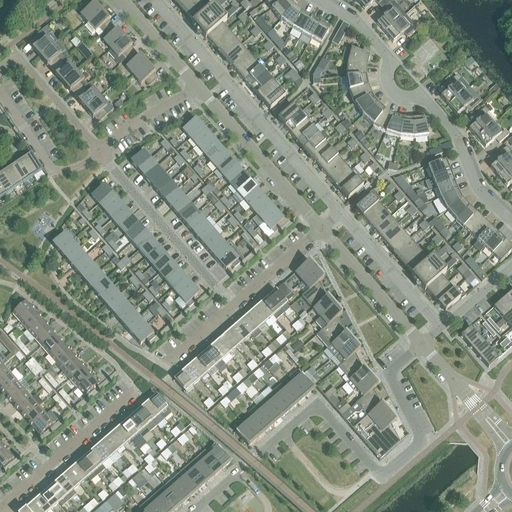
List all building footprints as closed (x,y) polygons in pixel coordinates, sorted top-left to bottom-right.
[(80,16),(88,24),(102,12),(94,3),(93,4),(89,0),(88,0),(80,7),(84,12),(80,16)] [(176,0),(175,2),(181,9),(190,0),(176,0)] [(190,0),(181,9),(187,16),(203,3),(200,0),(190,0)] [(269,0),(266,3),(271,11),(286,0),(269,0)] [(286,0),(271,11),(281,22),(294,7),(288,0),(286,0)] [(357,0),(357,1),(365,10),(375,1),(379,6),(385,0),(357,0)] [(188,16),(193,23),(194,23),(209,10),(203,3),(187,16),(188,16)] [(233,8),(226,14),(230,18),(239,10),(234,3),(231,5),(233,8)] [(385,33),(401,19),(405,16),(393,3),(383,11),(387,15),(377,24),(385,33)] [(205,40),(207,38),(206,38),(222,25),(227,21),(213,6),(209,10),(194,23),(193,23),(192,24),(205,40)] [(281,22),(292,30),(303,13),(294,7),(281,22)] [(88,24),(85,27),(92,35),(95,33),(99,29),(103,34),(112,26),(108,22),(109,21),(102,12),(88,24)] [(292,30),(302,35),(312,18),(303,13),(292,30)] [(302,35),(311,41),(321,23),(312,18),(302,35)] [(401,19),(385,33),(393,43),(403,34),(407,38),(417,30),(413,25),(409,29),(401,19)] [(321,23),(311,41),(321,46),(331,29),(321,23)] [(349,27),(343,23),(331,43),(338,47),(349,27)] [(206,38),(207,38),(213,45),(228,32),(222,25),(206,38)] [(103,42),(111,50),(125,38),(117,30),(116,31),(112,26),(103,34),(107,39),(103,42)] [(268,26),(262,30),(266,35),(271,30),(268,26)] [(272,31),(267,36),(270,39),(275,34),(272,31)] [(219,52),(219,53),(234,39),(228,32),(213,45),(219,52)] [(32,50),(40,58),(54,46),(46,37),(42,41),(38,36),(28,44),(29,44),(33,49),(32,50)] [(119,66),(126,60),(135,52),(131,48),(132,47),(125,38),(111,50),(108,53),(119,66)] [(219,53),(225,60),(241,46),(234,39),(219,53)] [(54,46),(40,58),(47,67),(48,66),(52,70),(61,62),(64,60),(61,55),(65,51),(57,43),(54,46)] [(77,49),(82,55),(87,51),(82,45),(77,49)] [(225,60),(232,67),(247,54),(241,46),(225,60)] [(351,49),(347,64),(367,67),(370,57),(370,52),(367,49),(364,48),(362,53),(351,49)] [(126,68),(134,77),(147,64),(140,56),(139,57),(135,52),(126,60),(130,65),(126,68)] [(292,53),(286,58),(292,65),(297,60),(292,53)] [(232,67),(238,74),(253,61),(247,54),(232,67)] [(469,59),(463,65),(466,68),(472,63),(469,59)] [(61,62),(52,70),(56,75),(55,76),(62,84),(76,72),(69,64),(68,64),(64,60),(61,62)] [(313,76),(313,85),(320,85),(320,76),(323,72),(329,61),(322,60),(313,76)] [(238,74),(244,81),(260,68),(253,61),(238,74)] [(304,67),(299,62),(294,66),(299,72),(304,67)] [(147,64),(134,77),(141,85),(145,82),(149,87),(159,78),(158,79),(154,74),(155,73),(147,64)] [(347,64),(346,78),(367,77),(367,67),(347,64)] [(244,81),(251,89),(266,75),(260,68),(244,81)] [(287,75),(291,79),(296,75),(292,70),(287,75)] [(76,72),(62,84),(70,93),(71,92),(75,97),(84,89),(88,85),(84,81),(76,72)] [(256,95),(257,96),(272,83),(266,75),(251,89),(257,95),(256,95)] [(296,75),(291,79),(294,83),(300,79),(296,75)] [(441,97),(449,107),(465,92),(457,83),(461,80),(457,76),(447,84),(451,88),(441,97)] [(346,78),(349,92),(368,87),(367,77),(346,78)] [(84,89),(75,97),(79,101),(78,102),(85,111),(99,98),(102,96),(90,83),(88,85),(84,89)] [(257,96),(263,103),(279,90),(272,83),(257,96)] [(495,86),(489,91),(493,95),(499,90),(495,86)] [(349,92),(354,105),(372,96),(368,87),(349,92)] [(465,92),(449,107),(457,116),(467,107),(471,111),(480,103),(477,99),(478,98),(470,89),(465,92)] [(279,90),(263,103),(270,111),(278,104),(278,105),(279,106),(285,100),(285,99),(285,100),(284,99),(285,98),(279,90)] [(308,100),(312,104),(317,99),(314,95),(308,100)] [(99,98),(85,111),(93,119),(94,118),(98,123),(97,123),(98,124),(107,115),(114,110),(102,96),(99,98)] [(354,105),(363,117),(378,104),(372,96),(354,105)] [(120,101),(115,105),(118,110),(124,106),(120,101)] [(363,117),(373,127),(385,111),(378,104),(363,117)] [(278,120),(284,128),(300,114),(293,107),(285,113),(284,112),(285,112),(284,112),(278,118),(279,119),(278,120)] [(479,121),(469,130),(477,139),(493,125),(485,116),(489,113),(485,108),(475,117),(479,121)] [(373,127),(386,134),(394,116),(385,111),(373,127)] [(285,128),(291,135),(306,122),(300,114),(284,128),(285,128)] [(386,134),(399,139),(403,119),(394,116),(386,134)] [(413,120),(413,140),(429,138),(426,127),(431,126),(431,123),(428,119),(424,118),(413,120)] [(399,139),(413,140),(413,120),(403,119),(399,139)] [(185,124),(180,128),(183,131),(190,139),(203,128),(196,120),(188,127),(185,124)] [(291,135),(297,142),(312,129),(306,122),(291,135)] [(343,128),(345,131),(346,132),(350,128),(345,122),(341,126),(343,128)] [(493,125),(477,139),(485,149),(495,140),(499,144),(509,136),(505,131),(501,134),(493,125)] [(190,139),(196,147),(209,136),(203,128),(190,139)] [(303,149),(319,136),(312,129),(297,142),(303,149)] [(310,157),(325,143),(329,140),(323,132),(319,136),(303,149),(310,157)] [(359,132),(354,136),(359,142),(364,138),(359,132)] [(196,147),(203,155),(216,143),(209,136),(196,147)] [(364,139),(360,143),(368,151),(371,148),(364,139)] [(203,155),(210,162),(223,151),(216,143),(203,155)] [(310,157),(316,164),(331,150),(325,143),(310,157)] [(429,153),(426,154),(428,160),(431,159),(438,156),(443,154),(440,147),(428,152),(429,153)] [(490,168),(499,178),(511,166),(511,153),(507,147),(497,155),(501,160),(490,168)] [(316,164),(322,171),(338,158),(331,150),(316,164)] [(210,162),(216,170),(229,159),(223,151),(210,162)] [(131,163),(138,171),(151,160),(144,152),(131,163)] [(32,154),(22,160),(33,177),(43,171),(32,154)] [(322,171),(329,178),(344,165),(338,158),(322,171)] [(216,170),(223,178),(236,166),(229,159),(216,170)] [(22,160),(12,167),(23,184),(33,177),(22,160)] [(138,171),(144,179),(157,167),(151,160),(138,171)] [(427,168),(432,179),(450,171),(446,161),(427,168)] [(371,167),(369,169),(372,173),(378,168),(374,164),(371,167)] [(329,178),(335,185),(350,172),(344,165),(329,178)] [(223,178),(230,185),(243,174),(236,166),(223,178)] [(511,166),(499,178),(507,187),(511,182),(511,166)] [(12,167),(3,173),(14,190),(23,184),(12,167)] [(144,179),(151,186),(164,175),(157,167),(144,179)] [(188,168),(182,173),(189,181),(190,179),(194,176),(191,172),(188,168)] [(432,179),(436,189),(454,181),(450,171),(432,179)] [(341,192),(341,193),(357,179),(350,172),(335,185),(341,192)] [(3,173),(0,174),(0,189),(4,196),(14,190),(3,173)] [(230,185),(237,193),(250,182),(243,174),(230,185)] [(151,186),(158,194),(171,183),(164,175),(151,186)] [(400,178),(393,180),(404,193),(409,188),(400,178)] [(357,179),(341,193),(348,200),(356,193),(363,187),(357,179)] [(436,189),(440,199),(458,191),(454,181),(436,189)] [(237,193),(243,201),(256,190),(250,182),(237,193)] [(158,194),(165,202),(178,190),(171,183),(158,194)] [(363,187),(356,193),(358,196),(370,185),(368,183),(363,187)] [(386,189),(390,193),(395,189),(392,184),(386,189)] [(91,197),(99,205),(112,194),(104,186),(91,197)] [(409,188),(404,193),(409,198),(411,201),(417,197),(414,194),(409,188)] [(216,189),(212,192),(217,197),(221,194),(216,189)] [(165,202),(171,209),(184,198),(178,190),(165,202)] [(243,201),(250,209),(263,197),(256,190),(243,201)] [(362,217),(378,204),(382,201),(373,190),(366,197),(368,199),(356,210),(362,217)] [(440,199),(446,212),(463,200),(458,191),(440,199)] [(99,205),(105,213),(118,202),(112,194),(99,205)] [(250,209),(257,216),(270,205),(263,197),(250,209)] [(171,209),(178,217),(191,206),(184,198),(171,209)] [(446,212),(456,223),(470,208),(463,200),(446,212)] [(105,213),(112,221),(125,209),(118,202),(105,213)] [(363,218),(369,224),(384,211),(378,204),(362,217),(363,218)] [(80,205),(77,209),(81,214),(85,217),(89,214),(85,210),(80,205)] [(257,216),(263,224),(276,213),(270,205),(257,216)] [(427,209),(424,205),(419,210),(422,213),(427,209)] [(178,217),(185,225),(198,214),(191,206),(178,217)] [(456,223),(463,229),(477,214),(470,208),(456,223)] [(112,221),(119,228),(132,217),(125,209),(112,221)] [(435,210),(431,213),(435,219),(440,216),(435,210)] [(374,232),(374,233),(390,218),(384,211),(369,224),(375,231),(374,232)] [(276,213),(263,224),(270,232),(271,232),(274,234),(280,229),(277,226),(284,221),(276,213)] [(185,225),(192,233),(205,221),(198,214),(185,225)] [(463,229),(470,236),(484,221),(477,214),(463,229)] [(119,228),(125,236),(138,225),(132,217),(119,228)] [(375,232),(382,239),(397,226),(390,218),(374,233),(375,232)] [(437,220),(431,224),(432,225),(439,233),(442,236),(447,231),(444,228),(437,220)] [(192,233),(198,240),(211,229),(205,221),(192,233)] [(470,236),(477,242),(491,227),(484,221),(470,236)] [(125,236),(132,244),(145,232),(138,225),(125,236)] [(386,247),(387,247),(403,233),(397,226),(382,239),(388,246),(386,247)] [(480,254),(484,249),(498,234),(491,227),(477,242),(473,247),(480,254)] [(198,240),(205,248),(218,237),(211,229),(198,240)] [(447,231),(442,236),(444,240),(450,235),(447,231)] [(132,244),(139,251),(152,240),(145,232),(132,244)] [(254,232),(250,236),(253,239),(260,247),(264,243),(257,236),(254,232)] [(52,245),(59,253),(72,242),(65,233),(52,245)] [(394,253),(409,240),(403,233),(387,247),(388,246),(394,253)] [(484,249),(492,256),(506,241),(498,234),(484,249)] [(205,248),(212,256),(225,244),(218,237),(205,248)] [(248,238),(244,241),(247,245),(250,248),(254,244),(251,241),(248,238)] [(139,251),(145,259),(159,248),(152,240),(139,251)] [(394,253),(400,261),(416,247),(409,240),(394,253)] [(511,247),(506,241),(492,256),(500,264),(511,251),(511,247)] [(59,253),(66,261),(79,249),(72,242),(59,253)] [(212,256),(218,263),(231,252),(225,244),(212,256)] [(446,246),(436,255),(440,259),(447,253),(449,255),(451,253),(446,246)] [(400,261),(407,268),(422,255),(416,247),(400,261)] [(145,259),(152,267),(165,256),(159,248),(145,259)] [(66,261),(73,268),(86,257),(79,249),(66,261)] [(231,252),(218,263),(225,272),(232,266),(234,269),(240,264),(238,261),(238,260),(231,252)] [(407,268),(413,275),(428,262),(428,261),(422,255),(407,268)] [(450,257),(452,259),(445,266),(449,270),(459,261),(453,255),(450,257)] [(152,267),(159,275),(172,263),(165,256),(152,267)] [(73,268),(79,276),(92,265),(86,257),(73,268)] [(425,291),(426,290),(441,277),(446,273),(433,257),(428,261),(428,262),(413,275),(411,276),(425,291)] [(295,274),(302,283),(317,270),(309,261),(295,274)] [(473,261),(467,266),(470,269),(474,274),(480,269),(475,264),(473,261)] [(159,275),(166,282),(179,271),(172,263),(159,275)] [(79,276),(86,284),(99,272),(92,265),(79,276)] [(487,278),(480,269),(474,274),(482,282),(487,278)] [(302,283),(309,290),(309,291),(319,282),(319,283),(324,278),(317,270),(302,283)] [(166,282),(172,290),(185,279),(179,271),(166,282)] [(86,284),(93,291),(106,280),(99,272),(86,284)] [(466,280),(470,285),(475,280),(471,276),(466,280)] [(431,298),(447,284),(441,277),(426,290),(432,297),(431,298)] [(172,290),(179,298),(192,286),(185,279),(172,290)] [(93,291),(100,299),(113,288),(106,280),(93,291)] [(302,297),(313,310),(328,297),(327,297),(327,298),(319,283),(319,282),(309,291),(309,290),(302,297)] [(278,289),(286,298),(291,294),(283,284),(278,289)] [(438,304),(454,291),(447,284),(431,298),(433,297),(438,304)] [(192,286),(179,298),(186,306),(187,305),(189,308),(195,303),(193,300),(199,295),(192,286)] [(454,291),(438,304),(445,312),(460,299),(461,301),(466,296),(458,287),(454,291)] [(100,299),(106,307),(119,296),(113,288),(100,299)] [(276,291),(268,297),(280,311),(283,314),(290,309),(289,306),(289,304),(277,290),(276,291)] [(106,307),(113,315),(126,303),(119,296),(106,307)] [(261,304),(273,317),(276,321),(283,314),(280,311),(268,297),(261,304)] [(313,310),(320,318),(335,306),(328,297),(313,310)] [(493,308),(503,319),(511,311),(511,308),(504,299),(493,308)] [(13,315),(20,323),(34,311),(27,302),(23,306),(22,305),(16,310),(17,311),(13,315)] [(126,303),(113,315),(120,322),(133,311),(136,308),(134,305),(130,308),(126,303)] [(261,304),(254,310),(265,323),(273,317),(261,304)] [(315,323),(322,331),(327,326),(337,318),(342,314),(335,306),(320,318),(315,323)] [(254,310),(247,316),(258,330),(265,323),(254,310)] [(20,323),(27,331),(41,319),(34,311),(20,323)] [(120,322),(127,330),(140,319),(133,311),(120,322)] [(511,311),(503,319),(511,329),(511,311)] [(163,312),(159,315),(168,326),(172,323),(163,312)] [(239,323),(251,336),(255,340),(262,334),(258,330),(247,316),(239,323)] [(320,333),(316,336),(327,349),(331,346),(345,334),(337,318),(327,326),(322,331),(320,333)] [(27,331),(23,335),(30,343),(34,339),(48,327),(41,319),(27,331)] [(127,330),(133,338),(146,326),(140,319),(127,330)] [(487,321),(492,328),(495,326),(490,319),(487,321)] [(239,323),(232,329),(244,342),(251,336),(239,323)] [(482,326),(488,332),(490,330),(485,323),(482,326)] [(3,331),(7,335),(13,330),(9,326),(3,331)] [(146,326),(133,338),(140,346),(147,340),(149,343),(155,338),(153,335),(146,326)] [(495,326),(492,328),(498,334),(501,332),(495,326)] [(34,339),(41,348),(56,335),(48,327),(34,339)] [(460,337),(470,348),(480,339),(471,328),(460,337)] [(232,329),(225,335),(236,349),(244,342),(232,329)] [(490,330),(488,332),(493,338),(496,336),(490,330)] [(327,349),(327,350),(334,358),(338,354),(353,341),(346,333),(345,334),(331,346),(327,349)] [(9,337),(14,343),(18,340),(13,334),(9,337)] [(41,348),(48,356),(63,343),(56,335),(41,348)] [(225,335),(217,342),(229,355),(236,349),(225,335)] [(470,348),(480,359),(490,350),(480,339),(470,348)] [(334,358),(341,366),(345,362),(346,362),(355,354),(360,350),(353,341),(338,354),(334,358)] [(16,345),(21,351),(25,348),(20,342),(16,345)] [(217,342),(210,348),(222,361),(229,355),(217,342)] [(48,356),(56,364),(70,352),(63,343),(48,356)] [(299,343),(292,348),(297,353),(303,348),(299,343)] [(10,350),(15,356),(19,353),(14,347),(10,350)] [(25,348),(21,351),(26,357),(30,354),(25,348)] [(210,348),(203,354),(218,371),(225,365),(210,348)] [(490,350),(480,359),(488,369),(499,360),(490,350)] [(56,364),(63,372),(77,360),(70,352),(56,364)] [(0,369),(4,366),(8,363),(15,356),(12,353),(5,359),(0,354),(0,369)] [(19,353),(15,356),(20,362),(24,359),(19,353)] [(196,361),(207,374),(211,379),(219,372),(218,371),(203,354),(196,361)] [(338,368),(349,381),(363,370),(363,369),(355,354),(346,362),(345,362),(341,366),(338,368)] [(275,356),(272,359),(277,364),(280,361),(275,356)] [(33,359),(29,362),(34,368),(38,365),(33,359)] [(269,361),(264,366),(269,371),(277,364),(272,359),(269,361)] [(63,372),(70,380),(84,368),(77,360),(63,372)] [(196,361),(188,367),(200,380),(207,374),(196,361)] [(25,366),(30,372),(34,368),(29,362),(25,366)] [(38,365),(34,368),(39,374),(43,371),(38,365)] [(0,369),(0,383),(11,374),(4,366),(0,369)] [(188,367),(181,373),(193,387),(200,380),(188,367)] [(34,368),(30,372),(35,377),(39,374),(34,368)] [(70,380),(77,388),(91,376),(84,368),(70,380)] [(353,392),(357,390),(371,377),(364,369),(363,369),(363,370),(349,381),(346,384),(353,392)] [(259,370),(256,373),(260,378),(264,376),(259,370)] [(289,378),(293,383),(306,397),(314,390),(302,375),(297,371),(289,378)] [(193,387),(181,373),(174,380),(185,393),(193,387)] [(260,378),(256,373),(252,376),(257,381),(260,378)] [(0,383),(0,390),(4,394),(18,382),(11,374),(0,383)] [(44,378),(49,384),(53,380),(48,375),(44,378)] [(91,376),(77,388),(84,397),(88,393),(90,395),(96,389),(95,388),(99,385),(91,376)] [(248,380),(252,385),(257,381),(252,376),(248,380)] [(357,390),(363,397),(364,398),(373,390),(378,385),(371,377),(357,390)] [(38,383),(43,389),(47,386),(42,380),(38,383)] [(53,380),(49,384),(55,390),(58,386),(53,380)] [(324,381),(319,386),(323,391),(329,386),(324,381)] [(4,394),(11,403),(25,390),(18,382),(4,394)] [(293,383),(285,390),(298,404),(306,397),(293,383)] [(243,384),(239,387),(244,393),(247,390),(243,384)] [(281,385),(273,392),(289,412),(298,404),(285,390),(281,385)] [(47,386),(43,389),(49,395),(52,392),(47,386)] [(236,390),(231,394),(236,400),(241,395),(244,393),(239,387),(236,390)] [(269,388),(261,395),(265,399),(281,419),(289,412),(273,392),(269,388)] [(333,388),(323,396),(327,401),(336,393),(333,388)] [(11,403),(18,411),(32,399),(25,390),(11,403)] [(356,404),(351,409),(355,414),(359,414),(362,411),(367,417),(382,405),(382,404),(381,405),(373,390),(364,398),(363,397),(356,404)] [(58,394),(64,400),(67,397),(62,391),(58,394)] [(226,398),(223,401),(228,407),(231,404),(236,400),(231,394),(226,398)] [(156,395),(148,402),(160,415),(168,409),(156,395)] [(261,395),(253,402),(257,407),(273,426),(281,419),(265,399),(261,395)] [(25,419),(39,407),(43,404),(36,396),(32,399),(18,411),(25,419)] [(52,400),(58,405),(61,402),(56,396),(52,400)] [(67,397),(64,400),(69,406),(73,403),(67,397)] [(228,407),(223,401),(220,404),(225,410),(228,407)] [(61,402),(58,405),(63,411),(67,408),(61,402)] [(148,402),(141,408),(157,427),(164,420),(160,415),(148,402)] [(337,413),(341,417),(351,409),(347,404),(337,413)] [(382,405),(367,417),(353,430),(380,461),(380,460),(400,443),(391,426),(397,421),(382,405)] [(25,419),(32,427),(47,415),(39,407),(25,419)] [(248,414),(252,418),(265,433),(273,426),(257,407),(248,414)] [(141,408),(134,415),(150,433),(157,427),(141,408)] [(351,409),(341,417),(346,422),(355,414),(351,409)] [(47,415),(32,427),(40,436),(44,432),(45,434),(51,428),(50,427),(54,424),(47,415)] [(134,415),(127,421),(143,439),(150,433),(134,415)] [(252,418),(244,425),(257,440),(265,433),(252,418)] [(119,427),(131,441),(136,446),(143,439),(127,421),(119,427)] [(181,424),(176,428),(181,433),(185,429),(181,424)] [(257,440),(244,425),(236,433),(248,447),(257,440)] [(119,427),(112,434),(124,447),(131,441),(119,427)] [(189,431),(193,437),(197,434),(192,429),(189,431)] [(112,434),(105,440),(117,453),(124,447),(112,434)] [(184,436),(180,438),(185,444),(189,441),(184,436)] [(185,444),(180,438),(177,441),(182,447),(185,444)] [(105,440),(98,446),(109,460),(117,453),(105,440)] [(98,446),(90,453),(102,466),(106,470),(113,464),(109,460),(98,446)] [(218,448),(210,456),(222,470),(231,463),(218,448)] [(6,450),(0,455),(0,470),(3,468),(4,469),(11,463),(9,462),(13,459),(6,450)] [(167,450),(164,453),(169,458),(172,455),(167,450)] [(205,451),(197,458),(214,477),(222,470),(210,456),(205,451)] [(90,453),(83,459),(98,476),(106,470),(102,466),(90,453)] [(169,458),(164,453),(161,455),(166,461),(169,458)] [(197,458),(189,465),(206,484),(214,477),(197,458)] [(76,465),(88,479),(91,483),(98,476),(83,459),(76,465)] [(151,464),(148,467),(153,472),(156,470),(151,464)] [(76,465),(69,472),(80,485),(88,479),(76,465)] [(189,465),(181,472),(198,491),(206,484),(189,465)] [(153,472),(148,467),(145,470),(150,475),(153,472)] [(69,472),(61,478),(73,491),(80,485),(69,472)] [(181,472),(173,479),(190,498),(198,491),(181,472)] [(118,479),(115,481),(120,486),(123,484),(127,480),(124,476),(120,480),(118,479)] [(61,478),(54,484),(69,502),(77,495),(73,491),(61,478)] [(135,478),(132,481),(137,486),(140,484),(135,478)] [(173,479),(165,486),(182,506),(190,498),(173,479)] [(113,484),(108,488),(113,493),(117,489),(120,486),(115,481),(113,484)] [(137,486),(132,481),(128,484),(133,489),(137,486)] [(47,490),(59,504),(62,508),(69,502),(54,484),(47,490)] [(165,486),(157,493),(172,511),(174,511),(182,506),(165,486)] [(47,490),(40,497),(51,510),(59,504),(47,490)] [(118,493),(115,495),(120,501),(123,498),(118,493)] [(172,511),(157,493),(148,500),(158,511),(172,511)] [(120,501),(115,495),(112,498),(117,504),(120,501)] [(40,497),(32,503),(40,511),(49,511),(51,510),(40,497)] [(158,511),(148,500),(140,508),(143,511),(158,511)] [(40,511),(32,503),(25,509),(27,511),(40,511)]
